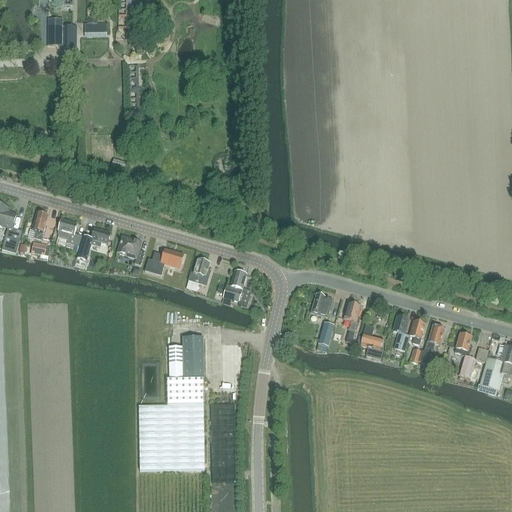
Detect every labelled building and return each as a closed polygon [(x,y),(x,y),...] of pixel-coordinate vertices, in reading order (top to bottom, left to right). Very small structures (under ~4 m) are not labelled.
[(72,48),(73,27),(48,27),(48,48),(72,48)] [(0,208),(0,229),(3,230),(3,229),(7,230),(1,252),(16,256),(22,233),(13,230),(16,216),(9,214),(10,211),(0,208)] [(42,242),(48,217),(37,214),(32,232),(38,234),(36,241),(42,242)] [(67,245),(80,249),(83,238),(75,236),(77,226),(61,221),(57,235),(60,239),(67,241),(67,245)] [(91,240),(83,238),(80,249),(76,261),(84,263),(86,257),(89,246),(100,249),(101,244),(107,246),(111,235),(94,230),(91,240)] [(145,253),(139,251),(141,244),(122,238),(117,255),(124,257),(123,258),(135,261),(134,266),(141,267),(145,253)] [(48,258),(50,248),(47,248),(33,245),(31,255),(48,258)] [(184,256),(165,251),(163,257),(154,254),(152,262),(148,261),(145,273),(161,278),(165,266),(179,271),(184,256)] [(211,272),(208,271),(210,264),(198,261),(194,275),(191,274),(188,282),(189,282),(188,288),(187,290),(195,293),(196,291),(198,286),(206,288),(211,272)] [(242,292),(247,276),(242,275),(241,273),(238,272),(237,273),(235,272),(231,288),(242,292)] [(244,295),(244,294),(226,289),(223,299),(242,305),(241,307),(247,309),(250,297),(244,295)] [(328,320),(333,301),(325,299),(324,298),(323,296),(320,296),(318,297),(316,296),(311,315),(328,320)] [(350,305),(348,304),(344,321),(351,323),(346,343),(352,345),(355,332),(356,332),(360,320),(358,319),(361,308),(355,306),(354,305),(351,304),(350,305)] [(404,353),(409,337),(405,335),(409,321),(404,320),(403,319),(400,318),(399,318),(397,318),(393,333),(399,334),(394,351),(404,353)] [(419,347),(425,326),(421,325),(420,323),(416,322),(415,323),(414,322),(409,337),(414,339),(412,345),(419,347)] [(334,327),(324,324),(317,351),(327,354),(334,327)] [(374,329),(366,327),(361,347),(368,349),(366,357),(381,362),(384,351),(381,350),(383,340),(372,337),(374,329)] [(422,352),(418,367),(426,369),(430,352),(433,353),(435,346),(440,347),(445,331),(443,331),(442,329),(440,329),(438,329),(433,328),(428,344),(427,343),(423,355),(422,355),(422,352)] [(471,380),(476,361),(469,359),(471,354),(472,348),(470,347),(472,339),(466,337),(466,336),(463,335),(462,336),(460,335),(456,350),(455,354),(462,356),(462,358),(464,358),(458,377),(471,380)] [(203,340),(183,341),(183,350),(183,381),(204,381),(203,340)] [(479,387),(478,390),(476,396),(495,401),(495,397),(497,392),(502,375),(508,376),(511,366),(511,348),(509,348),(508,348),(507,348),(505,356),(502,355),(500,363),(487,359),(480,387),(479,387)] [(169,350),(169,383),(181,382),(181,381),(183,381),(183,350),(169,350)] [(479,350),(476,361),(485,364),(488,353),(479,350)] [(417,366),(420,355),(414,353),(411,364),(417,366)] [(181,382),(169,383),(167,383),(167,409),(203,408),(203,382),(181,382)] [(203,408),(167,409),(139,409),(140,473),(205,472),(203,408)]
